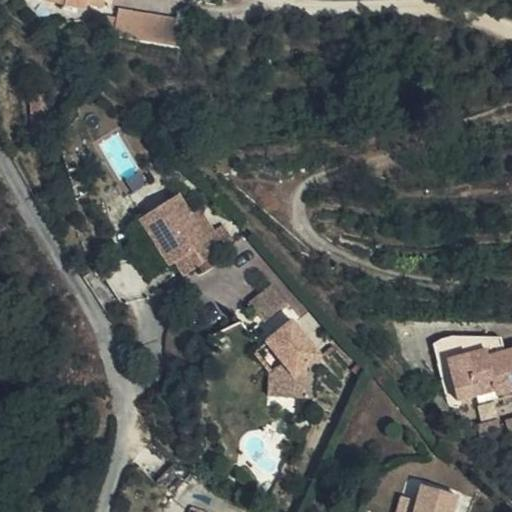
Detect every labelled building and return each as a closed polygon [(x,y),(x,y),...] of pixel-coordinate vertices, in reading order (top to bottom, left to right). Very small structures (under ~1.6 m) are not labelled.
[(54,0),(65,4),(62,11),(82,20),(84,16),(100,23),(110,0),(54,0)] [(171,58),(173,30),(111,23),(111,31),(109,52),(171,58)] [(98,30),(98,34),(97,51),(109,52),(111,31),(98,30)] [(211,239),(181,193),(141,218),(171,264),(211,239)] [(240,365),(268,401),(271,399),(283,416),(310,397),(316,372),(327,363),(294,321),(299,316),(273,284),(249,304),(273,336),(240,365)] [(432,345),(454,338),(448,318),(437,318),(426,321),(417,329),(423,348),(432,345)] [(477,343),(499,336),(494,320),(448,318),(454,338),(473,332),(477,343)] [(511,332),(499,336),(477,343),(473,332),(454,338),(432,345),(445,385),(471,377),(470,371),(483,367),(485,373),(489,382),(511,375),(511,332)] [(445,385),(432,345),(423,348),(435,389),(445,385)] [(471,377),(485,373),(483,367),(470,371),(471,377)] [(271,399),(268,401),(264,405),(277,421),(283,416),(271,399)] [(511,420),(511,406),(502,409),(506,422),(511,420)] [(496,425),(492,412),(471,418),(475,432),(496,425)] [(424,492),(418,511),(417,511),(453,511),(457,502),(424,492)]
